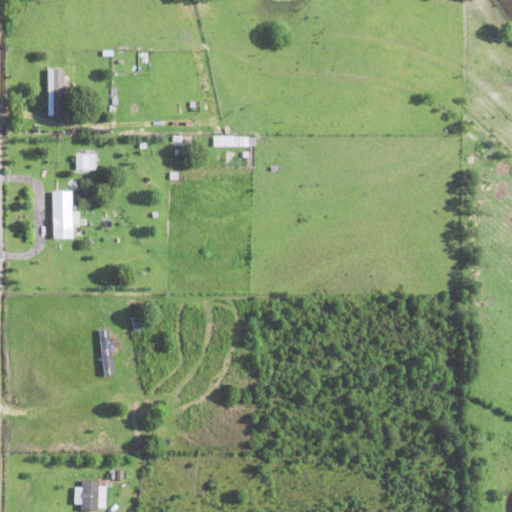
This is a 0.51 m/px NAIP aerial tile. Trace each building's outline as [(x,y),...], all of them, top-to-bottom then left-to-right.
[(48,114),(63,113),(62,67),(48,67),(48,114)] [(213,135),(212,144),(253,145),(254,135),(213,135)] [(76,152),(76,168),(96,168),(95,152),(76,152)] [(72,209),(72,189),(51,190),(53,236),(73,236),(73,223),(80,223),(79,209),(72,209)] [(106,481),(82,480),(82,485),(75,485),(75,502),(81,502),(81,508),(105,508),(106,481)]
